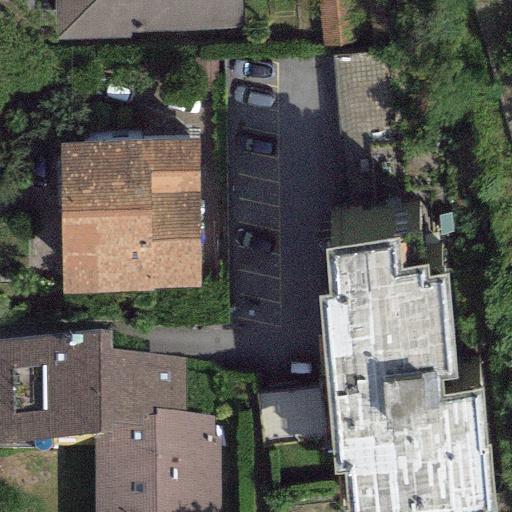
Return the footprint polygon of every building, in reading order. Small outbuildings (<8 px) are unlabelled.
[(49,0),(50,11),(120,9),(120,1),(179,0),(49,0)] [(195,107),(53,110),(55,261),(198,258),(195,107)] [(352,435),(357,503),(479,493),(473,422),(458,423),(453,361),(441,362),(431,246),(417,247),(416,235),(394,237),(392,212),(321,218),(339,436),(352,435)] [(0,442),(87,441),(100,441),(100,427),(98,333),(0,334),(0,442)] [(328,436),(324,382),(259,386),(263,440),(328,436)] [(100,427),(100,441),(87,441),(87,511),(212,511),(211,411),(143,412),(143,426),(100,427)]
